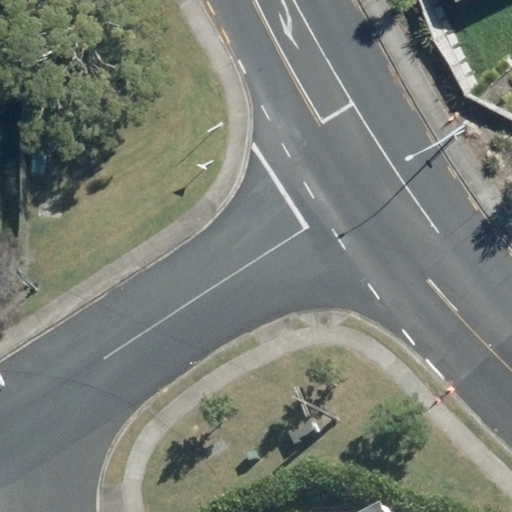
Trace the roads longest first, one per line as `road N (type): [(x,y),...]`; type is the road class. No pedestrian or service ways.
road 1 (residential): [(0,433),(371,181)]
road 2 (tertiary): [(371,181),(469,315),(511,357)]
road 3 (tertiary): [(275,0),(371,181)]
